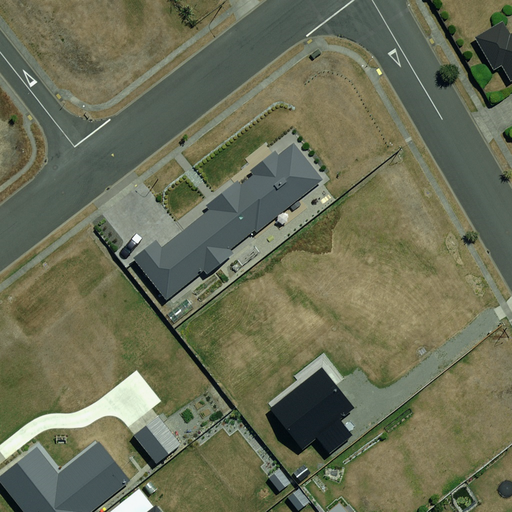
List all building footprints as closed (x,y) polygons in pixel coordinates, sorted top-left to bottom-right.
[(511,35),(477,55),(499,94),(511,86),(511,35)] [(276,170),(145,265),(172,303),(303,208),(276,170)] [(313,366),(260,404),(295,452),(301,444),(314,457),(343,437),(330,419),(346,408),(313,366)] [(154,416),(129,435),(150,463),(175,444),(154,416)] [(36,445),(0,476),(0,488),(20,511),(84,511),(131,474),(98,435),(57,470),(36,445)] [(154,511),(146,501),(131,511),(154,511)]
